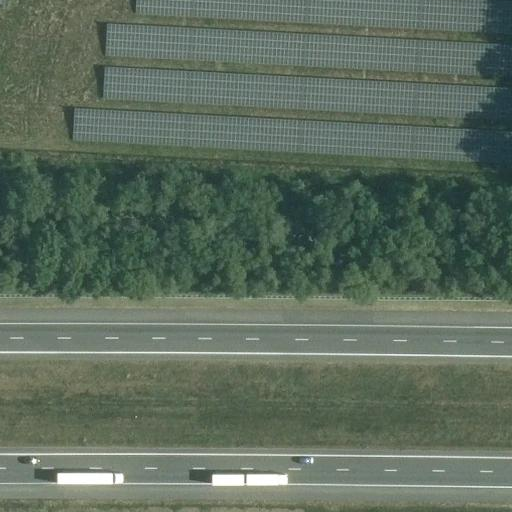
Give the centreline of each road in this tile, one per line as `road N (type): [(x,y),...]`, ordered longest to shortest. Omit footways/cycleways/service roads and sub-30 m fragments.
road 1 (motorway): [(511,344),(0,338)]
road 2 (motorway): [(0,469),(511,474)]
